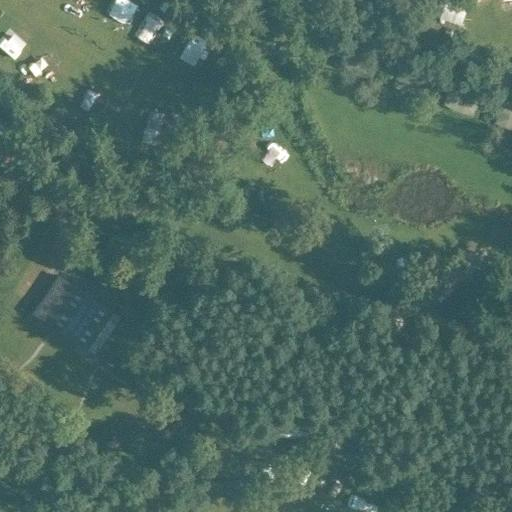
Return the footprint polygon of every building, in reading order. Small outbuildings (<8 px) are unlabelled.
[(422,0),(426,24),(447,21),(443,0),(422,0)] [(405,94),(409,73),(382,67),(378,89),(405,94)] [(437,83),(427,105),(453,118),(464,97),(437,83)] [(511,121),(511,110),(488,103),(484,117),(495,121),(491,131),(507,136),(511,121)] [(57,275),(32,311),(93,352),(114,322),(111,312),(57,275)] [(137,368),(133,375),(134,377),(136,381),(143,382),(144,382),(148,375),(145,368),(137,368)] [(167,413),(166,420),(169,427),(175,431),(183,430),(188,425),(189,421),(190,417),(187,411),(180,407),(173,408),(170,410),(167,413)] [(306,473),(297,495),(309,501),(319,479),(306,473)]
